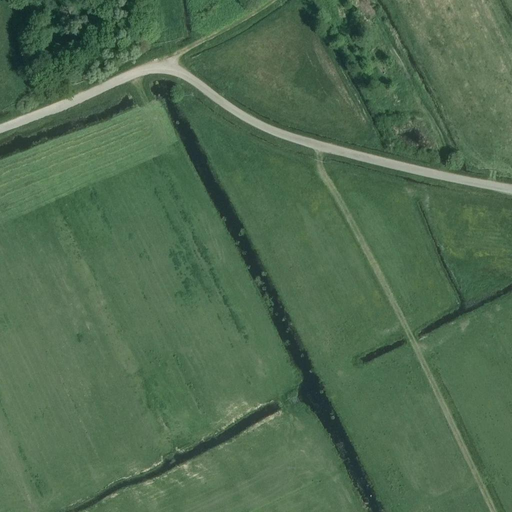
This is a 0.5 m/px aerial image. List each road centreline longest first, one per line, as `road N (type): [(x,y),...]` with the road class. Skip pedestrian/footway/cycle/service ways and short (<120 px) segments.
road 1 (track): [(0,129),(145,70),(172,69),(274,132),(511,189)]
road 2 (track): [(165,69),(273,0)]
